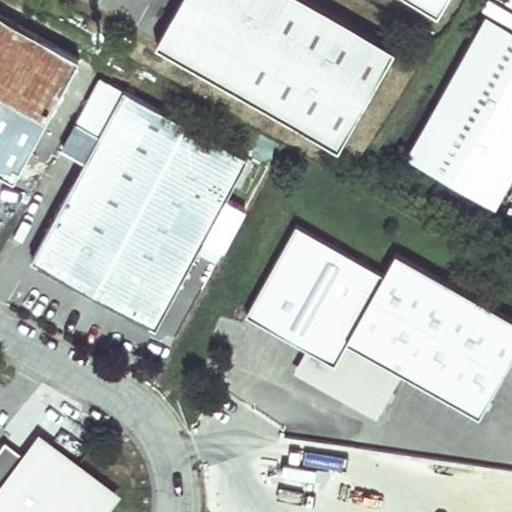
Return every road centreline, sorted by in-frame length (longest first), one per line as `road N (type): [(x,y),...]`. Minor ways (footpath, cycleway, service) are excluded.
road 1 (unclassified): [(173,511),(164,438),(130,400),(0,328)]
road 2 (unknown): [(164,438),(287,417),(333,425),(375,445)]
road 3 (unknown): [(375,445),(443,462),(489,461),(511,446)]
